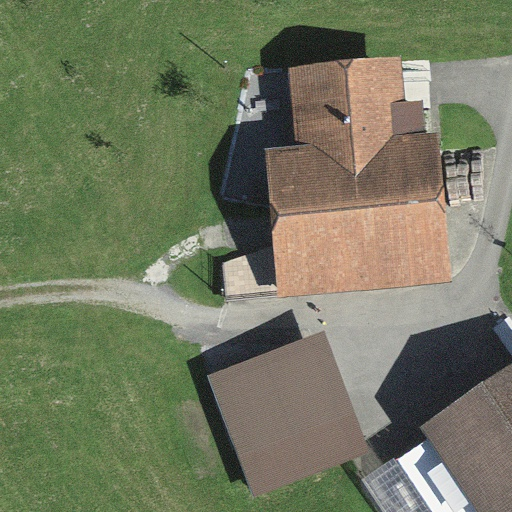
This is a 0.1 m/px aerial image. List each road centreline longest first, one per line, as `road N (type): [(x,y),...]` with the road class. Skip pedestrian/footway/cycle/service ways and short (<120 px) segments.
road 1 (track): [(365,311),(202,319),(115,292),(0,299)]
road 2 (residential): [(511,145),(474,276),(450,296),(365,311)]
